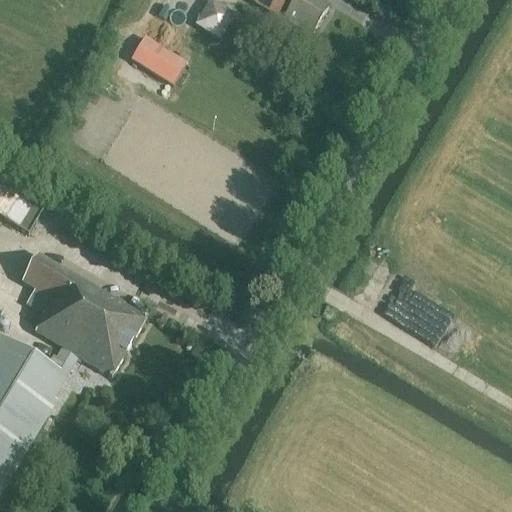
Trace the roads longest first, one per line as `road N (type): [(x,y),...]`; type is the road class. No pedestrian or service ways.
road 1 (tertiary): [(165,511),(455,0)]
road 2 (track): [(511,409),(297,282)]
